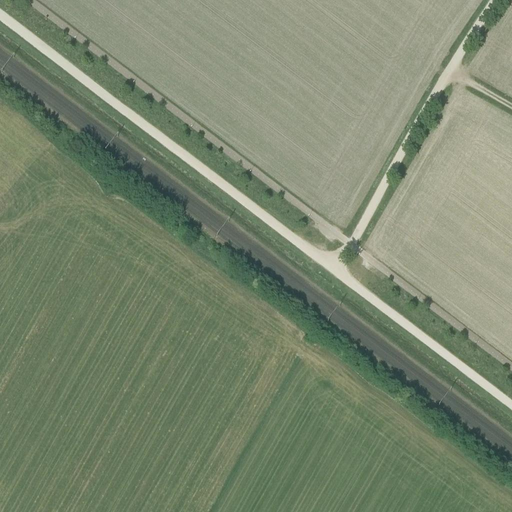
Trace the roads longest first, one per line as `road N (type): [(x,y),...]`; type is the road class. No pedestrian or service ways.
road 1 (track): [(333,269),(0,15)]
road 2 (track): [(351,246),(495,0)]
road 3 (track): [(511,405),(333,269)]
